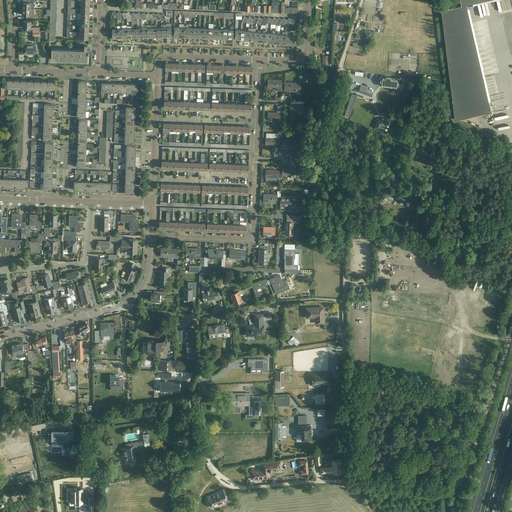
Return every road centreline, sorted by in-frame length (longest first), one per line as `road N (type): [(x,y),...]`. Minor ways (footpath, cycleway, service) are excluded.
road 1 (unclassified): [(362,0),(313,142),(345,172),(346,481)]
road 2 (unclassified): [(346,481),(236,489),(220,482),(190,405),(201,373),(199,318)]
road 3 (unclassified): [(447,488),(475,447),(511,312)]
road 4 (residential): [(0,272),(82,261),(91,200)]
road 5 (residential): [(0,337),(130,300)]
road 6 (motorway): [(511,384),(475,511)]
road 7 (residential): [(150,236),(249,239),(254,215)]
